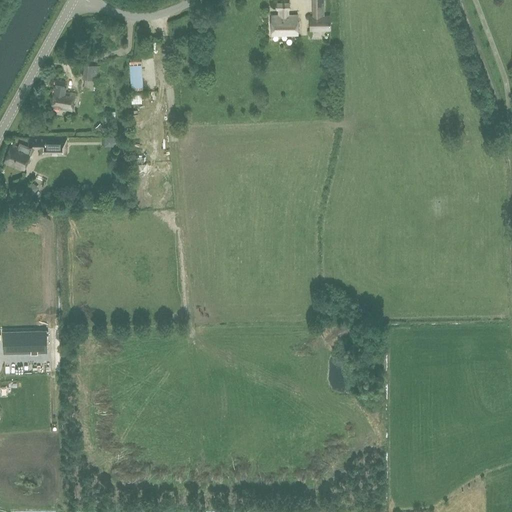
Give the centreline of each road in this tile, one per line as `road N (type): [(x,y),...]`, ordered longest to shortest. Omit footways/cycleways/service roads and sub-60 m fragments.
road 1 (track): [(456,0),(510,161),(511,288)]
road 2 (tertiary): [(0,129),(72,0)]
